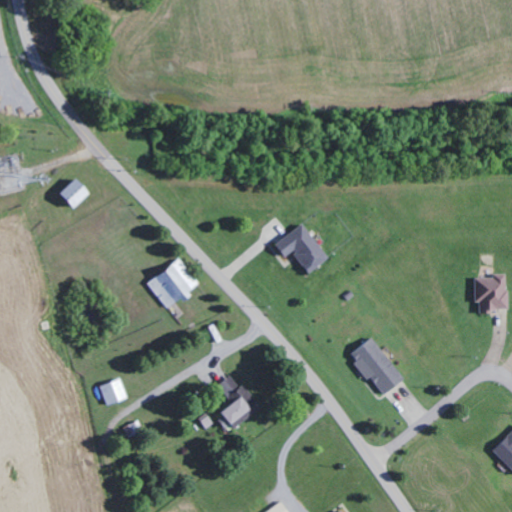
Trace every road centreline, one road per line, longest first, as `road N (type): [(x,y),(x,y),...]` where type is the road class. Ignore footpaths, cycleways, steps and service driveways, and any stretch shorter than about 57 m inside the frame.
road 1 (secondary): [(407,511),(283,344),(75,121),(36,59),(19,0)]
road 2 (residential): [(511,388),(483,378),(373,462)]
